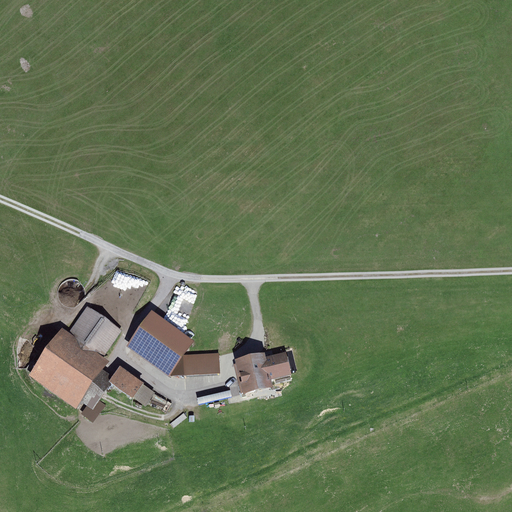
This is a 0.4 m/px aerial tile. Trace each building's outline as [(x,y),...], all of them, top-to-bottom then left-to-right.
[(134,275),(123,296),(138,304),(150,283),(134,275)] [(122,333),(83,307),(64,333),(59,330),(25,380),(68,410),(74,401),(87,410),(108,379),(96,371),(122,333)] [(193,342),(151,313),(127,347),(169,376),(193,342)] [(286,355),(235,363),(240,395),(291,388),(286,355)] [(219,356),(183,358),(184,376),(220,374),(219,356)] [(141,386),(118,371),(108,387),(130,402),(141,386)]
